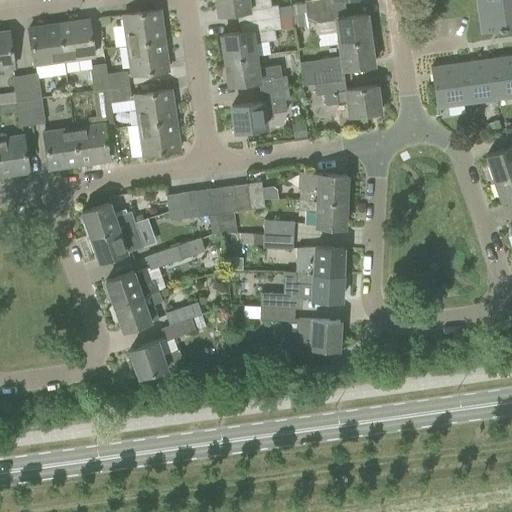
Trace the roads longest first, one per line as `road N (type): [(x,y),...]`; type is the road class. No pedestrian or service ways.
road 1 (primary): [(0,474),(507,400)]
road 2 (residential): [(415,136),(447,138),(465,159),(500,269),(496,302),(475,316),(405,324),(380,314),(371,299),(377,142)]
road 3 (residential): [(48,187),(97,326),(96,345),(74,375),(0,379)]
road 4 (residential): [(209,165),(377,142)]
road 5 (residential): [(209,165),(187,0)]
road 6 (residential): [(48,187),(209,165)]
road 7 (residential): [(415,136),(398,0)]
